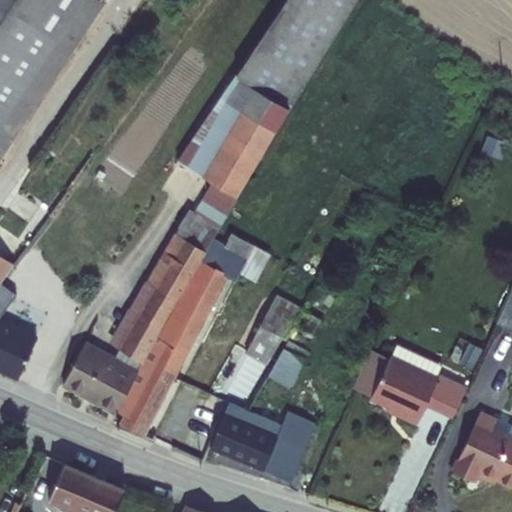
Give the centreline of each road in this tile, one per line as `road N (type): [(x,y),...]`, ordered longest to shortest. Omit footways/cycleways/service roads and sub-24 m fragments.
road 1 (tertiary): [(0,400),(286,511)]
road 2 (track): [(135,0),(0,194)]
